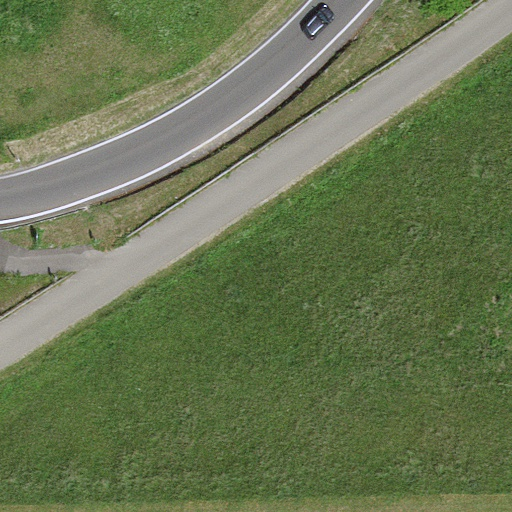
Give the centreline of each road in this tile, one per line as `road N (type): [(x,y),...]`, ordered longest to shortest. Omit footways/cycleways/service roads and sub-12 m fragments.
road 1 (unclassified): [(511,7),(0,346)]
road 2 (trunk): [(0,203),(98,177),(208,122),(292,56),(343,0)]
